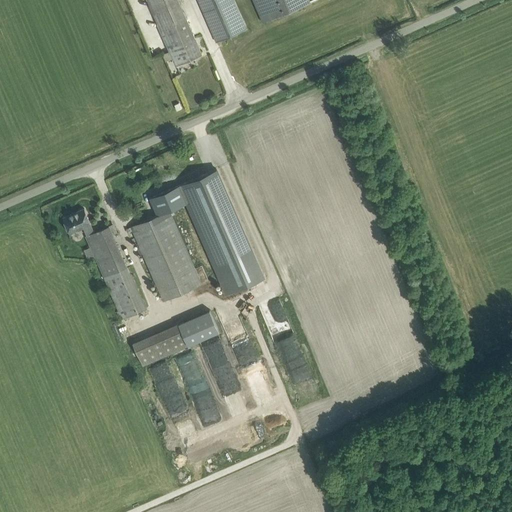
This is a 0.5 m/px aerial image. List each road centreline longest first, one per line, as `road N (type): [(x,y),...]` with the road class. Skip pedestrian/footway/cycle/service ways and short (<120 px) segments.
road 1 (unclassified): [(0,204),(473,0)]
road 2 (track): [(136,511),(298,441),(243,302)]
